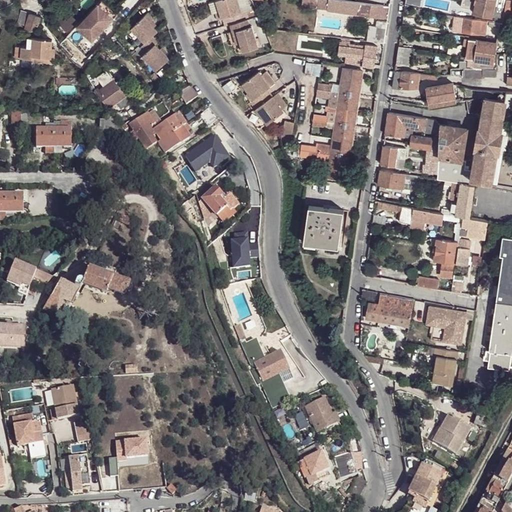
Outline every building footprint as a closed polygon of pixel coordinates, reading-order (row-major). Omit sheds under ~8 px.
[(99,4),(113,18),(117,15),(103,0),(99,4)] [(238,0),(222,0),(218,1),(223,20),(224,19),(226,27),(231,25),(234,33),(237,31),(241,44),(243,52),(259,48),(253,27),(251,27),(246,13),(242,14),(238,0)] [(249,0),(238,0),(242,14),(246,13),(253,11),(249,0)] [(303,0),(303,2),(329,5),(328,11),(388,18),(390,7),(382,5),(360,3),(338,0),(303,0)] [(475,10),(475,6),(476,3),(474,3),(475,0),(466,0),(465,8),(471,9),(475,10)] [(475,0),(474,3),(476,3),(475,6),(475,10),(474,13),(492,17),(495,0),(475,0)] [(506,0),(500,0),(498,14),(504,14),(505,8),(506,0)] [(223,20),(218,1),(210,3),(214,15),(216,14),(219,21),(223,20)] [(329,5),(303,2),(303,6),(318,8),(317,9),(328,11),(329,5)] [(99,4),(76,26),(91,41),(113,18),(99,4)] [(22,25),(26,26),(28,20),(30,14),(23,11),(22,10),(21,12),(17,22),(22,25)] [(153,37),(158,31),(154,27),(150,22),(152,20),(154,19),(148,13),(132,28),(145,43),(153,37)] [(26,26),(26,28),(36,31),(40,17),(30,14),(28,20),(26,26)] [(464,18),(454,16),(453,21),(451,31),(462,32),(464,18)] [(481,20),(464,18),(462,32),(479,34),(480,25),(481,20)] [(387,22),(378,21),(377,26),(370,25),(368,41),(384,43),(387,22)] [(480,25),(479,34),(486,35),(488,25),(486,25),(486,26),(480,25)] [(19,58),(32,59),(32,57),(50,59),(52,47),(52,40),(28,37),(27,48),(20,48),(19,58)] [(156,44),(158,43),(153,37),(145,43),(143,46),(148,51),(143,56),(156,70),(169,59),(165,54),(160,49),(156,44)] [(469,39),(468,38),(465,59),(468,59),(471,60),(475,61),(478,62),(490,64),(493,65),(494,63),(495,53),(497,44),(495,43),(488,42),(477,41),(474,40),(469,39)] [(345,63),(362,66),(374,68),(380,69),(381,65),(375,64),(377,46),(350,43),(350,40),(340,39),(338,54),(346,55),(345,63)] [(50,59),(32,57),(32,59),(31,62),(54,64),(54,59),(55,59),(56,48),(52,47),(50,59)] [(413,49),(399,47),(397,64),(412,66),(414,49),(413,49)] [(98,64),(95,61),(86,70),(90,73),(98,64)] [(474,68),(474,69),(482,69),(492,69),(493,65),(490,64),(478,62),(475,61),(474,68)] [(320,76),(321,64),(307,63),(306,74),(320,76)] [(341,85),(340,92),(359,95),(363,71),(344,68),(341,85)] [(474,69),(463,68),(462,77),(482,78),(482,76),(482,69),(474,69)] [(249,91),(253,97),(250,100),(266,123),(283,111),(282,109),(272,96),(267,88),(270,86),(260,70),(242,82),(249,91)] [(107,71),(97,78),(103,87),(114,80),(107,71)] [(267,71),(262,74),(270,86),(275,83),(267,71)] [(402,72),(400,89),(417,89),(419,78),(419,74),(420,73),(403,71),(402,72)] [(402,72),(395,72),(392,89),(393,88),(400,89),(402,72)] [(155,74),(150,78),(156,84),(161,81),(155,74)] [(130,102),(114,80),(103,87),(99,90),(98,88),(95,90),(103,103),(106,100),(111,107),(116,103),(121,109),(130,102)] [(341,85),(333,83),(333,87),(332,91),(340,92),(341,85)] [(454,84),(427,88),(428,95),(429,106),(430,106),(457,102),(457,101),(454,84)] [(199,96),(190,86),(179,93),(186,104),(199,96)] [(332,91),(318,89),(317,94),(331,96),(329,106),(331,107),(357,111),(359,95),(340,92),(332,91)] [(494,91),(477,90),(479,98),(486,96),(494,95),(494,91)] [(286,106),(277,92),(272,96),(282,109),(286,106)] [(511,100),(511,92),(507,92),(506,101),(500,133),(503,133),(499,153),(497,153),(491,184),(497,185),(503,153),(505,153),(508,136),(506,135),(511,100)] [(479,98),(467,100),(469,113),(482,115),(486,96),(479,98)] [(506,101),(486,98),(481,129),(479,129),(475,149),(477,149),(473,170),(471,181),(491,184),(497,153),(499,153),(503,133),(500,133),(506,101)] [(200,101),(190,108),(195,115),(206,107),(200,101)] [(354,126),(357,111),(331,107),(330,112),(328,111),(327,118),(314,116),(313,120),(328,122),(335,123),(354,126)] [(128,113),(132,121),(139,117),(135,110),(128,113)] [(209,110),(199,117),(208,128),(213,124),(218,120),(209,110)] [(148,115),(153,126),(160,121),(154,112),(148,115)] [(21,113),(10,113),(11,130),(21,130),(21,123),(21,113)] [(427,118),(389,113),(386,134),(404,137),(405,130),(406,126),(409,126),(409,128),(424,131),(427,118)] [(179,123),(183,119),(179,114),(175,117),(179,123)] [(148,115),(130,125),(134,132),(131,133),(136,141),(139,139),(145,150),(156,143),(153,137),(155,136),(149,128),(153,126),(148,115)] [(127,116),(121,119),(124,125),(130,122),(127,116)] [(169,120),(165,123),(172,134),(177,131),(182,128),(179,123),(175,117),(169,120)] [(101,119),(100,133),(117,134),(118,122),(116,120),(101,119)] [(183,119),(179,123),(182,128),(187,125),(183,119)] [(440,135),(441,125),(437,120),(428,119),(428,122),(427,133),(440,135)] [(290,143),(294,123),(285,121),(281,141),(290,143)] [(60,129),(36,130),(36,148),(45,148),(45,154),(62,154),(62,147),(71,147),(71,122),(60,122),(60,129)] [(165,123),(154,130),(161,140),(172,134),(165,123)] [(354,126),(335,123),(333,138),(352,141),(354,126)] [(182,128),(186,134),(191,131),(187,125),(182,128)] [(467,128),(441,125),(440,135),(441,137),(440,150),(439,157),(462,161),(462,160),(467,128)] [(186,134),(182,128),(177,131),(172,134),(180,144),(190,139),(186,134)] [(180,144),(172,134),(161,140),(158,142),(166,153),(180,144)] [(433,138),(412,135),(412,138),(410,145),(410,146),(430,149),(431,149),(433,138)] [(437,136),(436,139),(433,138),(431,149),(440,150),(441,137),(437,136)] [(197,172),(211,163),(214,168),(230,158),(216,137),(186,157),(197,172)] [(352,141),(333,138),(332,145),(316,143),(315,151),(350,156),(352,141)] [(399,144),(384,142),(381,165),(395,167),(403,169),(405,158),(398,157),(397,163),(396,163),(399,144)] [(309,151),(309,147),(295,144),(293,155),(300,157),(299,167),(308,169),(307,163),(307,161),(308,155),(309,151)] [(399,144),(396,163),(397,163),(398,157),(405,158),(407,145),(399,144)] [(430,166),(439,167),(439,157),(440,150),(431,149),(430,149),(430,166)] [(327,178),(346,180),(350,156),(315,151),(309,151),(308,155),(314,156),(317,157),(317,160),(329,162),(327,178)] [(473,170),(465,169),(466,160),(462,160),(462,161),(439,157),(439,167),(438,175),(438,177),(446,178),(471,182),(471,181),(473,170)] [(439,167),(430,166),(424,165),(423,173),(438,175),(439,167)] [(405,174),(380,170),(378,185),(402,189),(403,187),(405,174)] [(411,175),(405,174),(403,187),(409,188),(411,175)] [(418,176),(411,175),(409,188),(415,189),(418,176)] [(454,186),(451,210),(457,210),(461,183),(455,182),(445,181),(444,185),(454,186)] [(470,185),(461,183),(457,210),(451,210),(443,208),(443,212),(444,212),(444,213),(457,215),(470,218),(475,186),(470,185)] [(224,198),(215,188),(203,199),(223,223),(232,215),(230,212),(232,210),(238,205),(229,195),(224,198)] [(439,193),(424,190),(421,206),(440,209),(441,202),(438,201),(439,193)] [(6,194),(0,194),(0,211),(7,212),(15,211),(24,212),(24,194),(6,194)] [(59,198),(51,198),(51,212),(59,211),(59,198)] [(400,206),(384,203),(382,210),(399,213),(400,209),(400,206)] [(323,207),(309,205),(304,239),(317,241),(326,242),(339,244),(344,210),(341,210),(323,207)] [(414,209),(403,207),(403,209),(400,223),(412,226),(413,219),(412,219),(414,209)] [(445,214),(414,209),(412,219),(413,219),(443,224),(445,214)] [(15,215),(15,211),(7,212),(0,211),(0,219),(6,220),(7,216),(15,215)] [(209,214),(204,216),(207,225),(212,226),(209,214)] [(457,215),(446,215),(446,220),(462,223),(463,218),(457,215)] [(122,216),(120,222),(130,226),(133,221),(122,216)] [(470,219),(464,218),(462,228),(468,229),(467,236),(486,239),(486,238),(487,231),(488,222),(470,219)] [(511,237),(504,236),(501,255),(504,256),(499,285),(497,297),(489,350),(491,350),(490,355),(489,360),(488,367),(510,370),(511,367),(511,237)] [(229,239),(231,268),(250,267),(248,238),(229,239)] [(455,242),(438,239),(435,262),(444,263),(455,265),(459,242),(455,242)] [(459,247),(458,247),(456,264),(468,265),(470,249),(468,249),(469,247),(466,246),(467,241),(460,240),(459,247)] [(16,260),(8,280),(21,285),(19,290),(27,293),(28,291),(35,294),(40,280),(47,282),(54,275),(16,260)] [(455,265),(444,263),(442,276),(453,278),(455,265)] [(91,268),(89,268),(84,280),(82,284),(83,285),(107,292),(109,289),(114,276),(91,268)] [(453,282),(453,288),(461,289),(462,276),(454,275),(453,282)] [(114,276),(109,289),(122,293),(127,291),(130,281),(114,276)] [(440,280),(420,276),(418,285),(438,289),(440,280)] [(72,302),(80,287),(74,285),(75,285),(59,280),(51,295),(63,299),(72,302)] [(497,297),(499,285),(492,284),(490,296),(497,297)] [(63,299),(51,295),(42,309),(59,313),(63,299)] [(379,304),(370,303),(367,318),(410,326),(414,301),(380,295),(379,304)] [(475,311),(454,307),(453,317),(474,321),(475,311)] [(234,326),(240,341),(246,338),(240,324),(234,326)] [(27,327),(0,325),(0,346),(26,348),(27,327)] [(274,334),(279,343),(291,336),(286,327),(274,334)] [(259,384),(270,410),(288,402),(277,376),(290,370),(284,357),(273,361),(271,356),(265,359),(257,339),(245,344),(244,342),(240,343),(251,370),(249,371),(256,385),(259,384)] [(454,386),(460,351),(436,348),(435,356),(438,357),(436,373),(434,383),(454,386)] [(282,352),(271,356),(273,361),(284,357),(282,352)] [(384,365),(385,360),(366,357),(371,363),(384,365)] [(137,365),(126,367),(127,374),(138,373),(137,365)] [(56,412),(58,422),(79,418),(73,387),(52,392),(56,412)] [(318,433),(336,424),(332,415),(324,399),(306,408),(318,433)] [(13,418),(18,447),(22,446),(44,442),(41,421),(35,422),(33,415),(13,418)] [(456,456),(471,429),(448,415),(440,430),(442,431),(448,435),(441,448),(456,456)] [(74,425),(77,438),(87,436),(87,435),(84,423),(74,425)] [(448,435),(442,431),(434,445),(441,448),(448,435)] [(78,445),(84,444),(88,444),(89,444),(87,436),(77,438),(78,445)] [(358,438),(348,442),(350,451),(360,448),(361,447),(359,441),(358,438)] [(305,460),(321,453),(318,445),(300,454),(303,461),(305,460)] [(351,453),(358,474),(362,472),(361,452),(360,448),(350,451),(351,453)] [(321,453),(305,460),(303,461),(299,463),(305,479),(306,478),(310,485),(318,482),(315,475),(328,469),(321,453)] [(351,453),(334,459),(341,479),(358,474),(351,453)] [(509,483),(511,477),(511,459),(504,456),(494,475),(498,477),(500,478),(509,483)] [(71,470),(66,471),(67,488),(73,488),(73,492),(83,491),(82,486),(91,485),(88,459),(79,461),(79,457),(69,458),(71,470)] [(64,471),(66,471),(71,470),(69,458),(62,459),(64,471)] [(422,464),(408,492),(409,493),(428,502),(442,474),(422,464)] [(315,475),(318,482),(331,476),(328,469),(315,475)] [(486,490),(490,493),(496,481),(498,477),(494,475),(486,490)] [(359,478),(354,486),(365,486),(366,484),(367,484),(364,476),(359,478)] [(359,478),(340,483),(341,486),(354,486),(359,478)] [(509,483),(500,478),(498,482),(507,487),(509,483)] [(497,505),(507,487),(498,482),(496,481),(490,493),(487,499),(497,505)] [(311,490),(315,497),(323,493),(322,491),(326,489),(323,483),(311,490)] [(365,486),(354,486),(348,497),(351,499),(355,502),(365,486)] [(221,492),(219,506),(226,506),(227,493),(221,492)] [(324,498),(330,506),(335,502),(329,493),(324,498)] [(413,502),(425,509),(428,502),(409,493),(408,495),(415,499),(413,502)] [(350,511),(355,502),(351,499),(344,510),(350,511)] [(212,511),(213,503),(207,503),(205,511),(212,511)]
